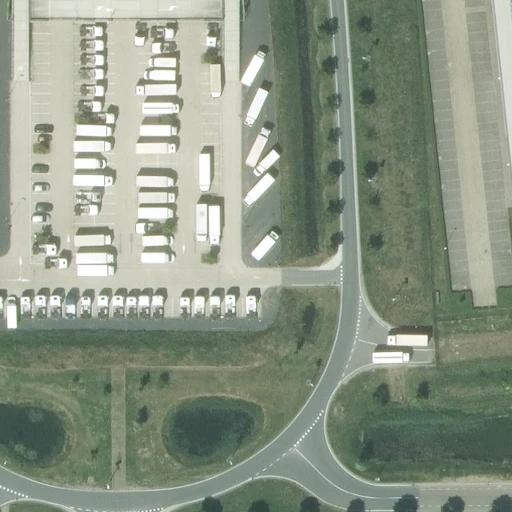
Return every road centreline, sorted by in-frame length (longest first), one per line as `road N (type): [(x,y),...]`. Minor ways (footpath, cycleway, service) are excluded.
road 1 (unclassified): [(288,445),(311,416),(346,339),(336,0)]
road 2 (unclassified): [(511,498),(365,499),(321,479),(288,445)]
road 3 (unclassified): [(116,504),(176,499),(233,480),(288,445)]
